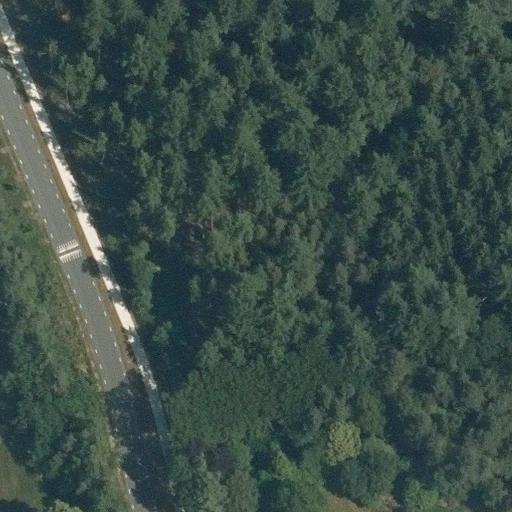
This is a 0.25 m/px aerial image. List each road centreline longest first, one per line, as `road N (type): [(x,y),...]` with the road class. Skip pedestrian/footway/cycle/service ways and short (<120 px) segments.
road 1 (tertiary): [(145,511),(104,342),(0,86)]
road 2 (track): [(511,350),(472,365),(340,386),(131,453)]
